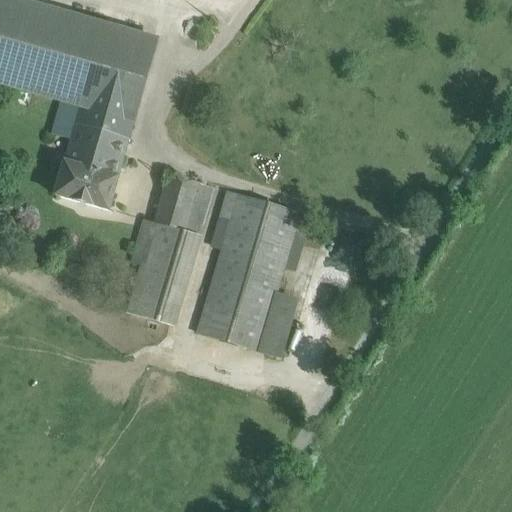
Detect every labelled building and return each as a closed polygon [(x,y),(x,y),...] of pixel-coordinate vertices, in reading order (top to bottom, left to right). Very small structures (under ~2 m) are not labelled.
[(157,43),(6,0),(1,0),(0,6),(0,82),(63,100),(82,106),(76,126),(129,141),(157,43)] [(82,106),(63,100),(53,135),(72,141),(76,126),(82,106)] [(129,141),(76,126),(72,141),(66,164),(119,178),(129,141)] [(119,178),(66,164),(56,197),(109,212),(119,178)] [(200,185),(169,176),(155,224),(186,233),(200,185)] [(200,185),(186,233),(201,238),(215,190),(200,185)] [(229,194),(213,248),(222,251),(238,197),(229,194)] [(222,251),(198,335),(261,353),(278,295),(285,269),(301,215),(238,197),(222,251)] [(301,215),(285,269),(295,272),(311,218),(301,215)] [(145,221),(133,264),(143,267),(155,224),(145,221)] [(186,233),(155,224),(143,267),(129,314),(175,328),(201,238),(186,233)] [(300,302),(278,295),(261,353),(283,360),(300,302)]
